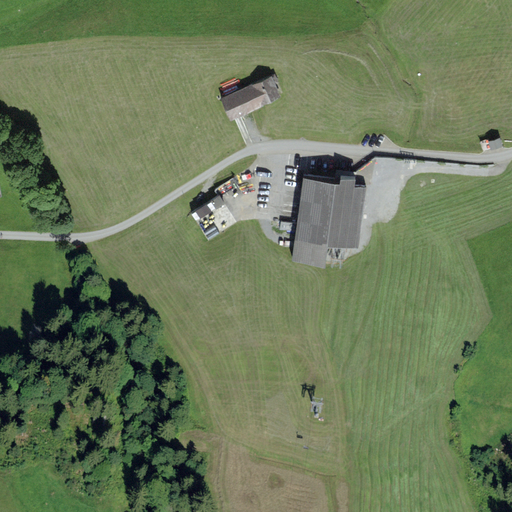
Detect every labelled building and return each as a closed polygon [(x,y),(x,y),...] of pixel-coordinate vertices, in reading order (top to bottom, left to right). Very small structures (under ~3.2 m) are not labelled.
[(275,78),(223,100),(232,120),(283,98),(275,78)] [(501,138),(490,141),(493,149),(504,145),(501,138)] [(353,177),(305,170),(292,258),(324,262),(327,240),(357,244),(366,182),(352,180),(353,177)] [(236,175),(216,184),(220,191),(213,194),(218,204),(244,191),(236,175)] [(213,197),(194,206),(208,235),(239,221),(228,199),(217,204),(213,197)]
